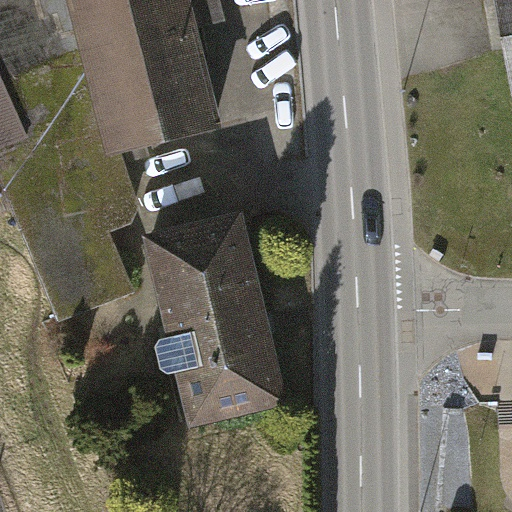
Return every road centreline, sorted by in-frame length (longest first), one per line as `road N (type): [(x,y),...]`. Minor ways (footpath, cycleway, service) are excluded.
road 1 (primary): [(362,316),(341,0)]
road 2 (primary): [(361,511),(362,316)]
road 3 (residential): [(362,316),(511,312)]
